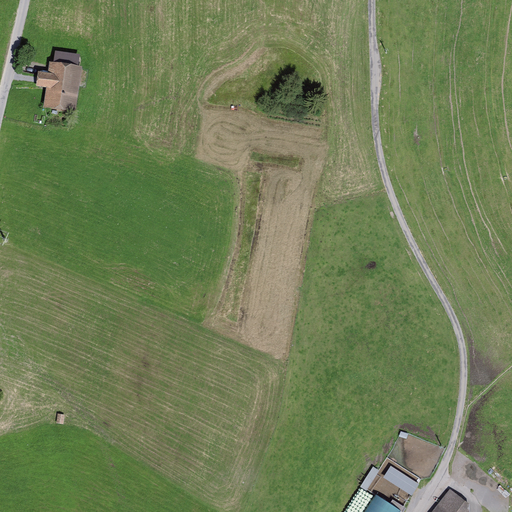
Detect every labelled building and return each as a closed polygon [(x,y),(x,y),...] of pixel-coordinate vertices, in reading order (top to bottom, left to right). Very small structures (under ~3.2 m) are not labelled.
[(83,65),(50,60),(48,74),(40,73),(38,88),(49,90),(46,108),(76,113),(83,65)] [(65,415),(58,414),(56,423),(63,424),(65,415)] [(418,474),(423,466),(401,454),(396,462),(418,474)] [(384,475),(412,493),(420,481),(392,463),(384,475)] [(363,511),(399,511),(403,506),(377,490),(363,511)] [(477,511),(451,492),(435,511),(477,511)]
